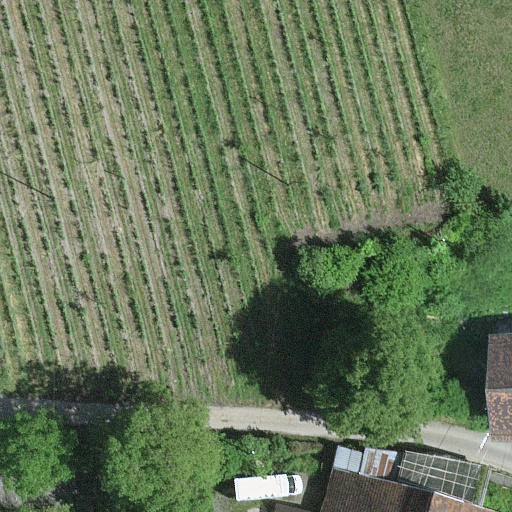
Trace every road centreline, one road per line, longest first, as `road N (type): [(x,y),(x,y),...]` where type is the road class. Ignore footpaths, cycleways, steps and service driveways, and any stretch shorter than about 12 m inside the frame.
road 1 (unclassified): [(511,456),(428,436),(293,422),(0,408)]
road 2 (track): [(0,490),(139,485),(169,489),(199,511)]
